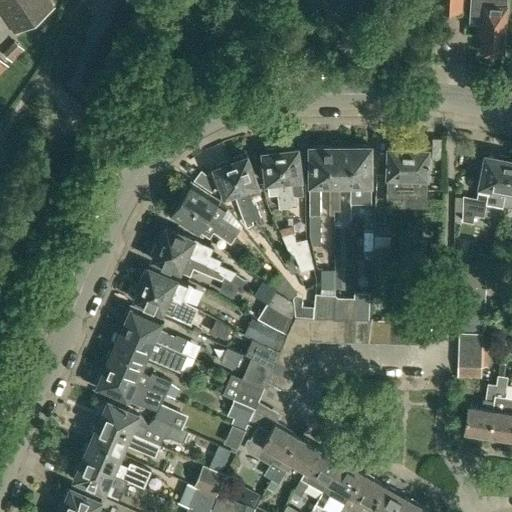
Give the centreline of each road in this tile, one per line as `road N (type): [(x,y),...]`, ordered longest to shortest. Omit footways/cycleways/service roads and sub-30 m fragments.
road 1 (residential): [(149,171),(171,140),(254,104),(326,98),(511,108)]
road 2 (residential): [(10,511),(149,171)]
road 3 (residential): [(297,413),(323,349),(438,356)]
road 4 (residential): [(482,511),(439,445),(438,356)]
road 5 (unclassified): [(149,171),(52,92)]
